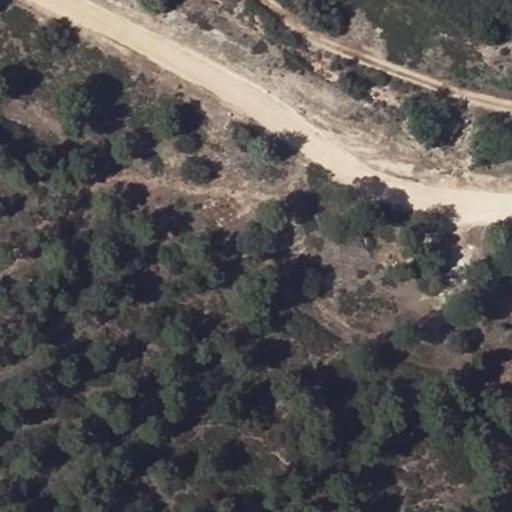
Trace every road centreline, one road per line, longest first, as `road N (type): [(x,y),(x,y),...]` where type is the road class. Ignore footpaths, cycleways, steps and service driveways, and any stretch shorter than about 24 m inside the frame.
road 1 (track): [(60,0),(176,53),(302,127),(336,160),(433,194),(511,204)]
road 2 (track): [(269,0),(322,36),(511,100)]
